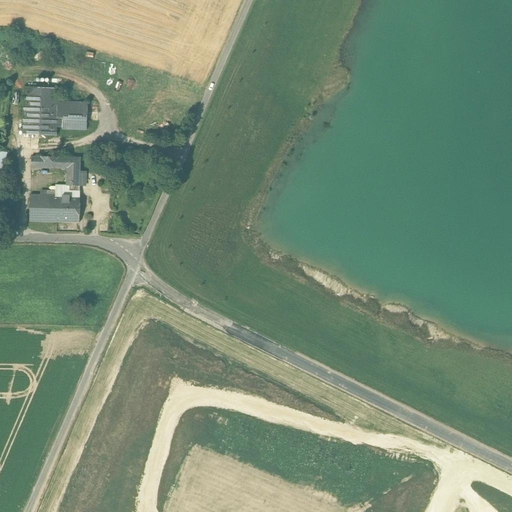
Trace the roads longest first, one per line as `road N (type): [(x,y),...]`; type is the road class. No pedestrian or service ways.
road 1 (unclassified): [(511,463),(203,307),(138,262)]
road 2 (unclassified): [(138,262),(251,0)]
road 3 (unclassified): [(31,511),(138,262)]
road 4 (track): [(184,154),(111,135),(107,109),(90,85),(41,70),(18,79),(15,139)]
road 5 (unclassified): [(138,262),(109,242),(0,237)]
